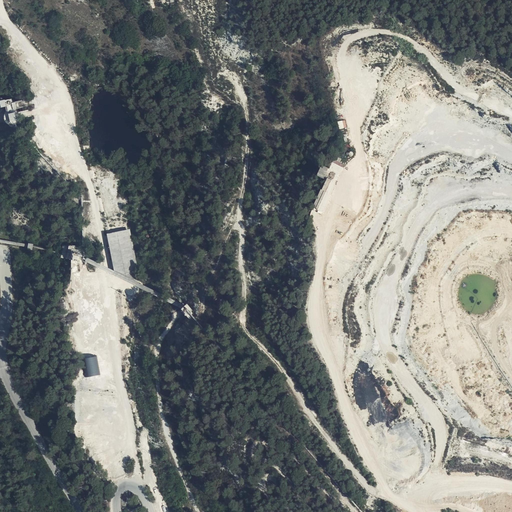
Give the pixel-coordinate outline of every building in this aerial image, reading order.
[(18,105),(18,101),(17,101),(16,101),(13,101),(13,99),(6,100),(8,110),(5,112),(4,115),(4,119),(6,122),(8,124),(11,125),(14,125),(18,105)] [(31,100),(18,101),(18,105),(14,125),(17,124),(20,120),(33,118),(32,110),(19,111),(19,110),(18,109),(19,108),(22,107),(32,106),(31,100)] [(339,120),(339,128),(347,127),(346,119),(339,120)] [(342,162),(335,158),(332,165),(339,169),(342,162)] [(327,175),(332,165),(325,162),(320,172),(327,175)] [(327,175),(313,206),(324,211),(337,179),(327,175)] [(131,231),(111,233),(116,269),(138,281),(131,231)] [(76,244),(64,241),(61,255),(73,259),(76,244)] [(73,295),(82,292),(78,281),(70,285),(73,295)] [(172,317),(163,307),(157,311),(166,322),(172,317)] [(89,357),(91,375),(100,374),(98,356),(89,357)]
